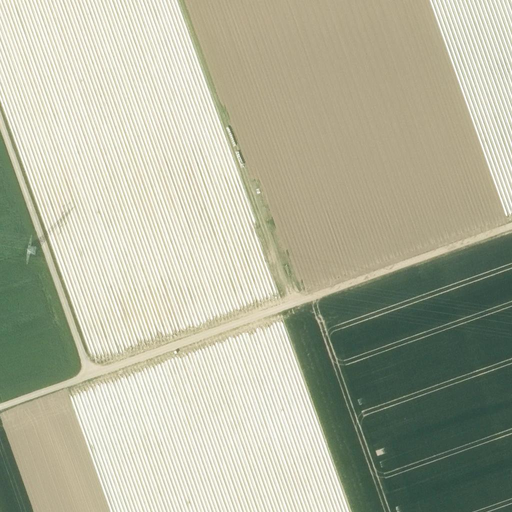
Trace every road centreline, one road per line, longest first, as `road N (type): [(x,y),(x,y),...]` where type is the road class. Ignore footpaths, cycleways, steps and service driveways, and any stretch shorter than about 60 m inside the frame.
road 1 (track): [(0,407),(511,226)]
road 2 (track): [(0,121),(90,376)]
